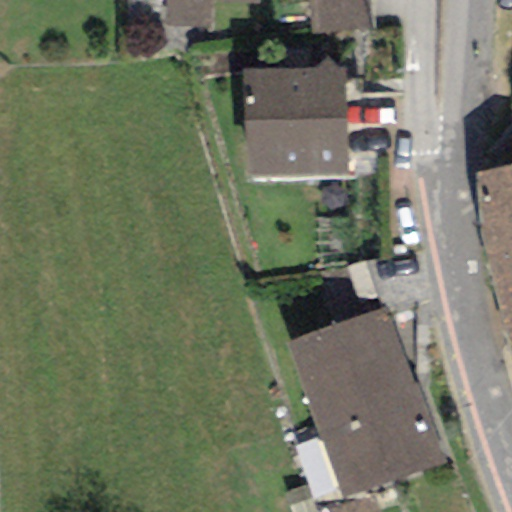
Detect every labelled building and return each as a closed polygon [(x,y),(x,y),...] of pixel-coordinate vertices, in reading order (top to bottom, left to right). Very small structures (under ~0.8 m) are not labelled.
[(163,0),(162,24),(211,27),(212,5),(259,8),(259,0),(163,0)] [(368,0),(308,0),(310,35),(370,31),(368,0)] [(344,68),(243,69),(245,179),(346,178),(344,68)] [(484,259),(511,252),(511,166),(474,175),(482,246),(484,259)] [(511,252),(484,259),(511,359),(511,252)] [(384,308),(285,344),(341,499),(440,463),(384,308)] [(375,511),(370,497),(321,511),(375,511)]
